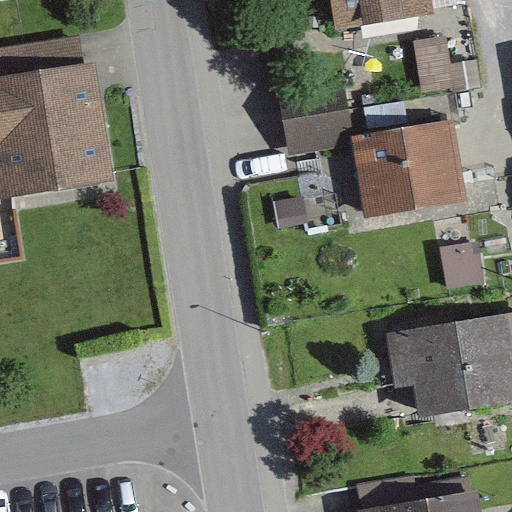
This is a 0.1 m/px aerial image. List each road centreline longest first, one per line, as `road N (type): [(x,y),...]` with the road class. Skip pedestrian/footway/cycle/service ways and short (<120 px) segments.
road 1 (tertiary): [(243,415),(177,0)]
road 2 (residential): [(243,415),(0,459)]
